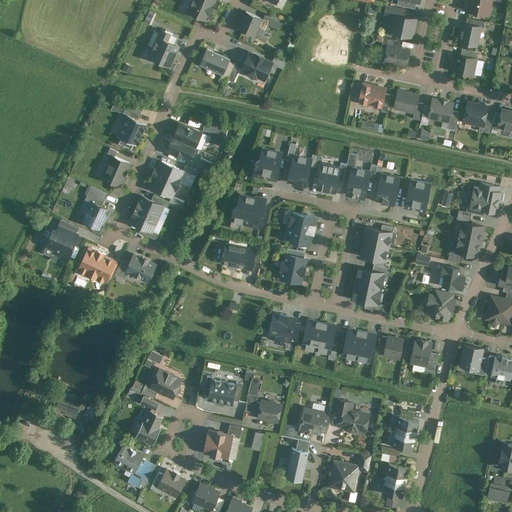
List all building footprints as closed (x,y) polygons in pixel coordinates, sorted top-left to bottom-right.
[(213,0),(193,0),(187,12),(206,21),(208,15),(210,16),(214,7),(212,6),(215,1),(213,0)] [(416,2),(404,0),(398,0),(397,6),(415,9),(416,2)] [(491,0),(468,0),(466,11),(488,16),(491,1),(491,0)] [(404,9),(386,5),(384,15),(394,17),(394,15),(402,17),(404,9)] [(246,12),(238,29),(253,36),(261,19),(246,12)] [(277,17),(266,13),(263,19),(275,24),(277,17)] [(402,17),(394,15),(394,17),(390,33),(412,37),(415,20),(402,17)] [(484,22),(467,18),(465,24),(480,27),(480,28),(483,29),(484,22)] [(465,24),(464,24),(460,42),(467,44),(467,45),(468,45),(469,44),(476,46),(480,28),(480,27),(465,24)] [(178,38),(161,30),(158,38),(175,45),(178,38)] [(401,41),(383,37),(381,46),(387,47),(387,46),(399,49),(401,41)] [(175,45),(158,38),(149,58),(169,67),(178,47),(175,45)] [(399,49),(387,46),(387,47),(384,62),(386,62),(386,64),(391,64),(392,64),(405,67),(409,51),(399,49)] [(223,77),(228,66),(231,61),(207,51),(200,67),(223,77)] [(275,65),(249,53),(241,72),(267,83),(275,65)] [(476,59),(457,55),(454,71),(472,75),(476,59)] [(228,82),(234,69),(228,66),(223,77),(222,80),(228,82)] [(235,85),(241,72),(234,69),(228,82),(235,85)] [(385,88),(363,84),(359,103),(381,108),(384,94),(385,88)] [(405,91),(400,90),(398,91),(394,107),(414,112),(415,112),(417,103),(418,96),(407,93),(405,91)] [(390,95),(384,94),(381,108),(381,112),(386,113),(390,95)] [(440,101),(432,99),(428,117),(449,122),(451,111),(453,103),(447,102),(447,101),(440,100),(440,101)] [(487,107),(468,102),(463,122),(480,125),(483,126),(485,115),(487,107)] [(424,104),(417,103),(415,112),(414,112),(413,119),(420,121),(424,104)] [(142,111),(126,107),(125,108),(126,108),(123,113),(127,115),(138,120),(142,111)] [(511,111),(502,110),(499,125),(498,127),(511,130),(511,111)] [(459,113),(451,111),(449,122),(447,129),(455,130),(459,113)] [(501,113),(495,112),(494,116),(493,124),(499,125),(501,113)] [(138,120),(127,115),(127,116),(118,136),(117,136),(117,137),(121,139),(118,144),(131,150),(133,144),(137,146),(137,145),(146,125),(147,124),(138,120)] [(494,116),(485,115),(483,126),(480,125),(478,131),(490,134),(493,124),(494,116)] [(204,124),(203,131),(215,134),(216,127),(204,124)] [(193,131),(179,125),(173,138),(193,147),(196,141),(197,141),(201,133),(193,130),(193,131)] [(227,129),(216,127),(215,134),(226,137),(227,129)] [(419,138),(428,140),(430,132),(420,130),(419,138)] [(193,147),(173,138),(168,151),(188,160),(193,147)] [(276,181),(282,153),(262,149),(261,158),(255,161),(252,176),(276,181)] [(131,166),(112,157),(101,181),(121,190),(131,166)] [(288,181),(297,183),(302,159),(293,157),(288,181)] [(213,164),(201,158),(195,170),(198,171),(207,176),(213,164)] [(311,161),(302,159),(297,183),(306,185),(311,161)] [(183,171),(161,162),(156,174),(180,185),(182,182),(181,178),(180,178),(183,171)] [(340,163),(339,168),(340,168),(337,181),(343,182),(347,165),(340,163)] [(339,168),(322,165),(317,189),(335,193),(336,184),(335,184),(336,181),(337,181),(340,168),(339,168)] [(195,170),(185,166),(183,171),(196,177),(198,171),(195,170)] [(346,195),(355,197),(361,170),(352,168),(346,195)] [(370,172),(361,170),(355,197),(364,199),(370,172)] [(180,185),(156,174),(150,187),(171,197),(172,197),(175,190),(176,191),(179,189),(180,185)] [(376,200),(385,202),(390,178),(381,176),(376,200)] [(399,179),(390,178),(385,202),(394,204),(399,179)] [(405,207),(416,209),(421,183),(411,181),(405,207)] [(431,185),(421,183),(416,209),(426,211),(431,185)] [(499,187),(481,183),(480,189),(474,188),(470,207),(485,210),(496,213),(499,200),(502,201),(503,194),(497,193),(499,187)] [(107,194),(91,186),(85,200),(92,203),(101,207),(107,194)] [(441,205),(449,207),(452,193),(444,191),(441,205)] [(169,202),(153,195),(151,201),(163,206),(163,207),(167,208),(170,203),(169,202)] [(266,199),(257,197),(257,199),(240,195),(237,208),(234,207),(230,228),(241,231),(242,225),(259,228),(262,213),(263,214),(266,199)] [(151,201),(141,196),(135,209),(157,219),(163,207),(163,206),(151,201)] [(172,197),(171,197),(169,202),(170,203),(182,208),(184,203),(172,197)] [(101,207),(92,203),(84,222),(99,229),(108,210),(101,207)] [(485,210),(470,207),(467,206),(466,212),(471,213),(483,216),(485,210)] [(157,219),(135,209),(130,222),(141,227),(152,232),(152,231),(157,219)] [(466,213),(458,211),(456,222),(462,223),(462,222),(469,224),(471,213),(466,212),(466,213)] [(316,218),(285,212),(283,223),(287,224),(283,240),(310,245),(312,233),(313,234),(315,226),(314,225),(316,218)] [(469,224),(462,222),(462,223),(459,237),(480,241),(483,227),(469,224)] [(383,224),(381,231),(391,233),(393,227),(383,224)] [(59,227),(56,233),(54,232),(52,233),(46,246),(55,250),(57,255),(67,259),(72,247),(70,246),(76,234),(59,227)] [(152,232),(141,227),(139,233),(155,240),(158,234),(152,231),(152,232)] [(381,231),(367,228),(364,242),(388,247),(391,233),(381,231)] [(480,241),(459,237),(456,252),(462,253),(477,256),(480,241)] [(385,262),(388,247),(364,242),(361,257),(375,260),(385,262)] [(251,248),(226,243),(221,267),(246,272),(247,267),(251,248)] [(257,249),(251,248),(247,267),(253,268),(257,249)] [(103,254),(97,252),(97,253),(89,249),(85,256),(85,255),(82,262),(79,269),(81,270),(80,271),(85,273),(85,272),(88,273),(88,276),(94,278),(96,277),(99,278),(98,279),(102,282),(103,280),(105,282),(107,277),(110,278),(117,263),(102,255),(103,254)] [(305,253),(288,249),(286,255),(304,258),(305,253)] [(462,253),(456,252),(450,250),(448,261),(460,263),(462,253)] [(286,255),(285,254),(284,263),(282,262),(280,270),(282,270),(280,279),(286,280),(286,281),(295,283),(295,282),(301,283),(302,275),(303,275),(305,267),(304,267),(306,259),(304,258),(286,255)] [(141,259),(134,255),(130,263),(126,271),(128,272),(147,281),(148,279),(151,278),(152,275),(152,273),(155,265),(147,261),(148,260),(142,257),(141,259)] [(430,257),(417,255),(416,263),(428,266),(430,257)] [(130,263),(122,259),(115,276),(124,280),(128,272),(126,271),(130,263)] [(384,267),(374,265),(372,271),(384,274),(390,275),(391,269),(384,267)] [(460,270),(443,266),(441,276),(439,285),(442,286),(462,290),(465,277),(459,275),(460,270)] [(372,271),(359,268),(357,277),(356,277),(355,284),(381,289),(384,274),(372,271)] [(511,268),(509,268),(508,274),(501,273),(499,285),(504,286),(511,287),(511,268)] [(381,289),(355,284),(353,290),(354,290),(352,300),(366,302),(377,305),(377,304),(381,289)] [(453,295),(435,291),(434,297),(452,300),(453,295)] [(434,297),(429,296),(427,306),(430,307),(428,314),(438,316),(437,318),(448,320),(450,307),(453,307),(454,301),(452,300),(434,297)] [(511,300),(505,299),(491,296),(486,319),(491,320),(491,321),(492,323),(496,324),(498,323),(499,322),(505,323),(506,320),(511,321),(511,319),(511,300)] [(377,305),(366,302),(364,308),(382,312),(383,306),(377,304),(377,305)] [(297,319),(273,314),(267,340),(291,345),(295,326),(297,319)] [(316,350),(322,323),(308,320),(302,347),(316,350)] [(329,353),(336,326),(322,323),(316,350),(329,353)] [(301,327),(295,326),(291,345),(297,346),(301,327)] [(348,328),(341,356),(372,364),(379,336),(348,328)] [(387,338),(381,337),(378,354),(384,356),(387,338)] [(403,340),(388,337),(387,338),(384,356),(399,359),(403,340)] [(419,341),(416,340),(411,361),(413,364),(425,366),(426,367),(429,352),(431,343),(427,342),(427,341),(420,340),(419,341)] [(483,349),(464,345),(460,367),(476,370),(479,371),(481,357),(483,349)] [(152,350),(148,358),(159,364),(163,356),(152,350)] [(438,354),(429,352),(426,367),(425,366),(425,370),(434,372),(438,354)] [(495,357),(489,356),(488,359),(485,373),(491,375),(495,357)] [(502,358),(495,356),(495,357),(491,375),(491,377),(496,378),(496,380),(504,381),(504,380),(510,381),(511,371),(511,359),(508,359),(508,357),(502,356),(502,358)] [(488,359),(481,357),(479,371),(476,370),(475,374),(485,376),(485,373),(488,359)] [(165,374),(159,370),(151,387),(150,387),(157,391),(173,398),(174,396),(177,394),(179,392),(180,390),(181,387),(180,384),(180,383),(174,380),(175,377),(166,372),(165,374)] [(214,378),(207,376),(203,394),(209,395),(208,399),(232,404),(233,400),(236,384),(214,380),(214,378)] [(243,383),(236,382),(236,384),(233,400),(239,402),(243,383)] [(151,387),(145,384),(141,393),(154,399),(157,391),(150,387),(151,387)] [(82,399),(63,392),(56,410),(75,417),(82,399)] [(258,396),(248,394),(245,411),(254,413),(255,412),(257,402),(258,396)] [(159,404),(143,396),(140,403),(156,410),(159,404)] [(344,401),(336,399),(334,412),(341,413),(344,401)] [(268,403),(261,401),(261,403),(257,402),(255,412),(259,413),(258,417),(269,419),(271,421),(275,422),(277,421),(278,421),(281,405),(275,404),(274,402),(270,401),(268,403)] [(369,415),(351,411),(353,403),(344,401),(341,413),(339,426),(348,428),(347,429),(356,431),(356,429),(365,431),(369,415)] [(324,413),(304,409),(299,429),(306,431),(306,434),(311,435),(312,432),(320,434),(320,431),(324,416),(324,413)] [(151,410),(145,422),(143,421),(135,436),(153,445),(160,430),(157,428),(163,416),(151,410)] [(324,416),(320,431),(326,432),(329,417),(324,416)] [(419,421),(399,417),(396,432),(416,436),(419,421)] [(242,427),(229,425),(227,435),(232,436),(232,437),(239,438),(242,427)] [(227,435),(209,431),(204,453),(227,458),(232,437),(232,436),(227,435)] [(252,449),(261,450),(264,433),(255,431),(252,449)] [(416,436),(396,432),(392,447),(412,451),(416,436)] [(310,442),(298,439),(296,449),(308,452),(310,442)] [(511,444),(504,443),(499,466),(511,468),(511,444)] [(143,455),(123,444),(114,461),(122,465),(123,463),(128,466),(127,467),(134,471),(142,457),(143,455)] [(400,451),(382,447),(381,453),(398,457),(400,451)] [(296,449),(292,448),(292,449),(293,449),(287,478),(286,478),(285,479),(302,482),(302,481),(301,481),(307,452),(308,453),(309,452),(296,449)] [(372,455),(360,452),(357,467),(358,467),(357,470),(368,472),(372,455)] [(145,459),(142,457),(134,471),(143,476),(149,479),(156,465),(145,459)] [(357,467),(334,462),(330,484),(332,485),(333,487),(343,489),(345,487),(353,489),(357,470),(358,467),(357,467)] [(409,468),(389,464),(386,479),(406,483),(409,468)] [(185,480),(166,469),(163,475),(157,486),(158,486),(163,489),(163,491),(164,493),(166,494),(169,494),(170,493),(176,496),(185,480)] [(143,476),(134,471),(129,481),(138,486),(143,476)] [(157,471),(149,487),(155,491),(158,486),(157,486),(163,475),(157,471)] [(506,478),(495,476),(494,482),(505,484),(506,478)] [(406,483),(386,479),(383,494),(402,498),(406,483)] [(494,482),(491,481),(487,499),(506,503),(509,492),(506,492),(508,485),(505,484),(494,482)] [(219,492),(200,484),(197,492),(194,493),(193,497),(194,499),(193,501),(212,509),(216,498),(219,492)] [(212,509),(210,511),(219,511),(224,501),(216,498),(212,509)] [(242,501),(232,498),(226,511),(250,511),(253,508),(241,503),(242,501)]
